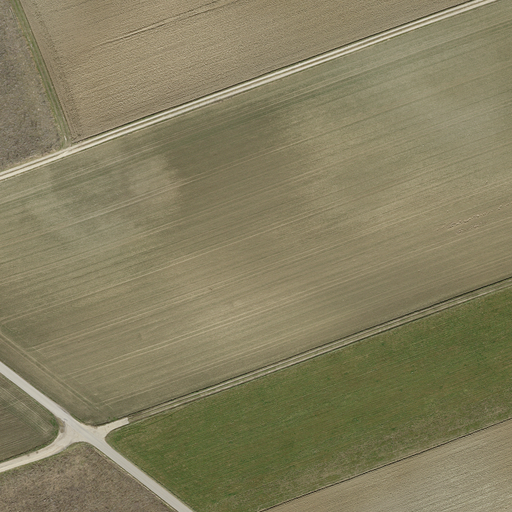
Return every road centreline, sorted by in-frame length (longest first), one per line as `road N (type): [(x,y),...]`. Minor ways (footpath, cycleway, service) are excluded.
road 1 (track): [(490,0),(0,175)]
road 2 (track): [(88,438),(511,284)]
